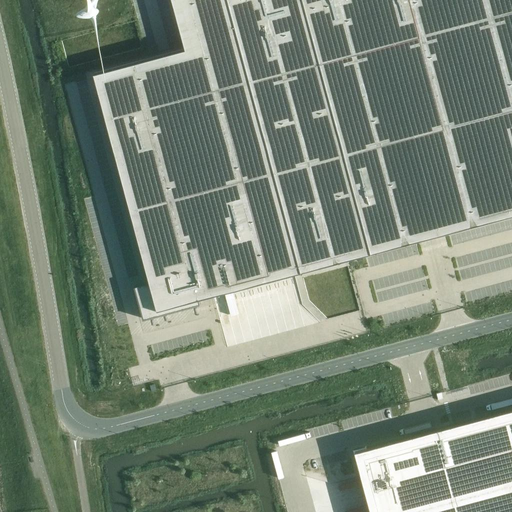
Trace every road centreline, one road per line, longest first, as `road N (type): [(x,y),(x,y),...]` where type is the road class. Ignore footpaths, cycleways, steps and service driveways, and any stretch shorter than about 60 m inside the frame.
road 1 (unclassified): [(511,319),(102,430),(78,426)]
road 2 (unclassified): [(0,55),(65,411),(78,426)]
